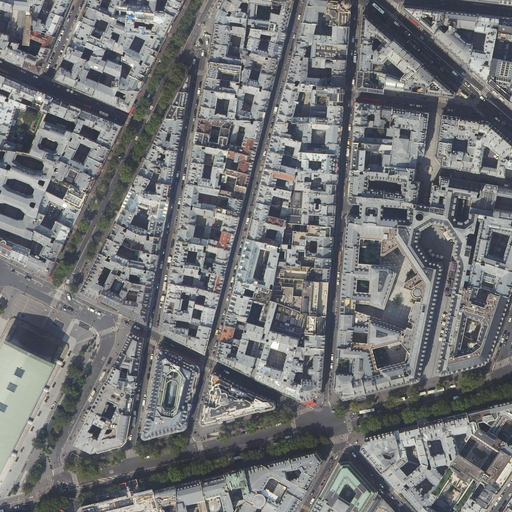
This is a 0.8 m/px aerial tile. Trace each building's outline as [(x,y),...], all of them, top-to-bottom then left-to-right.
[(10,22),(13,4),(0,0),(0,11),(1,9),(8,11),(8,13),(6,14),(5,14),(4,20),(9,21),(10,22)] [(13,0),(13,4),(10,22),(9,42),(12,42),(19,44),(29,45),(30,39),(31,27),(34,4),(34,0),(13,0)] [(34,0),(34,4),(45,9),(47,3),(44,2),(44,0),(56,0),(51,12),(64,17),(68,8),(71,0),(34,0)] [(100,5),(101,2),(95,0),(88,0),(87,2),(86,6),(112,17),(115,8),(108,5),(108,6),(110,7),(109,9),(107,9),(101,7),(100,5)] [(95,0),(101,2),(108,5),(115,8),(117,3),(118,0),(95,0)] [(118,0),(117,3),(115,8),(112,17),(118,19),(124,22),(127,23),(129,4),(126,4),(125,0),(118,0)] [(149,6),(136,5),(129,4),(127,23),(125,32),(166,37),(168,34),(176,17),(164,11),(159,10),(156,10),(156,0),(147,0),(148,1),(150,1),(149,6)] [(156,0),(156,10),(159,10),(160,0),(168,0),(164,8),(164,11),(176,17),(184,0),(156,0)] [(241,1),(239,0),(224,0),(224,1),(220,9),(239,17),(247,18),(249,5),(244,5),(243,4),(243,1),(241,1)] [(249,0),(249,2),(249,5),(247,18),(246,28),(269,30),(270,21),(265,20),(267,5),(272,6),(272,0),(249,0)] [(272,0),(272,6),(272,9),(275,8),(292,11),(294,1),(294,0),(272,0)] [(326,23),(328,0),(306,0),(304,9),(299,31),(296,41),(312,42),(320,43),(320,40),(321,40),(321,43),(348,45),(348,36),(349,27),(333,25),(332,36),(320,35),(321,22),(326,23)] [(328,0),(326,23),(326,25),(333,25),(349,27),(350,14),(351,6),(351,5),(351,2),(349,0),(328,0)] [(45,9),(34,4),(31,27),(56,37),(60,29),(64,17),(51,12),(45,9)] [(443,22),(444,10),(421,7),(403,5),(402,8),(419,23),(433,35),(441,27),(440,26),(440,25),(440,24),(442,22),(443,22)] [(118,19),(112,17),(86,6),(82,14),(79,21),(94,27),(98,18),(99,18),(110,22),(106,32),(112,34),(112,33),(115,34),(116,33),(116,32),(121,34),(118,44),(122,45),(124,46),(125,32),(127,23),(124,22),(123,24),(122,23),(121,24),(117,22),(118,19)] [(275,8),(272,9),(270,21),(269,30),(286,33),(287,29),(289,20),(292,11),(275,8)] [(239,17),(220,9),(218,13),(217,15),(215,24),(230,26),(230,21),(242,23),(242,27),(246,28),(247,18),(239,17)] [(461,12),(444,10),(443,22),(443,24),(441,27),(433,35),(447,48),(469,67),(472,48),(475,31),(478,14),(461,12)] [(394,39),(390,34),(385,30),(374,21),(366,13),(362,15),(360,44),(373,45),(373,41),(376,41),(378,41),(379,40),(382,43),(376,49),(380,56),(395,39),(394,39)] [(488,15),(478,14),(475,31),(487,33),(484,51),(472,48),(469,67),(475,73),(487,82),(500,16),(488,15)] [(511,17),(500,16),(487,82),(492,87),(502,95),(510,102),(511,90),(511,17)] [(0,32),(0,40),(1,41),(9,42),(10,22),(9,21),(6,34),(0,32)] [(107,50),(108,49),(107,48),(108,46),(112,48),(115,42),(117,37),(112,34),(106,32),(102,41),(90,36),(94,27),(79,21),(76,29),(73,36),(107,50)] [(230,26),(215,24),(213,34),(212,42),(229,45),(232,46),(233,42),(230,42),(231,34),(233,34),(233,35),(233,36),(234,36),(235,37),(236,37),(239,36),(241,36),(242,36),(240,47),(244,48),(245,36),(246,28),(242,27),(233,26),(232,30),(231,30),(231,29),(230,29),(230,27),(230,26)] [(56,37),(31,27),(30,39),(32,40),(32,38),(44,43),(42,47),(51,49),(53,44),(56,37)] [(286,33),(269,30),(246,28),(245,36),(260,40),(270,42),(283,46),(284,40),(286,33)] [(166,37),(125,32),(124,46),(124,49),(123,53),(151,67),(155,60),(156,58),(166,37)] [(70,42),(68,46),(83,52),(86,47),(95,50),(93,55),(103,57),(104,55),(105,56),(105,54),(109,56),(111,52),(107,50),(73,36),(70,42)] [(258,48),(260,40),(245,36),(244,48),(243,51),(248,52),(249,49),(252,50),(251,53),(279,60),(281,52),(283,46),(270,42),(268,51),(266,50),(260,49),(258,48)] [(395,39),(380,56),(383,64),(388,58),(405,73),(400,78),(388,74),(386,74),(384,88),(393,90),(403,91),(404,84),(406,83),(402,83),(402,79),(406,83),(423,63),(409,51),(395,39)] [(0,57),(5,60),(10,48),(11,45),(12,42),(9,42),(1,41),(0,43),(0,57)] [(312,45),(312,42),(296,41),(295,48),(293,56),(301,57),(303,57),(311,58),(311,52),(310,52),(310,53),(305,53),(306,49),(305,49),(306,46),(308,46),(308,44),(312,45)] [(17,49),(19,44),(12,42),(11,45),(13,46),(12,49),(10,48),(5,60),(13,63),(22,67),(28,53),(17,49)] [(118,44),(115,42),(112,48),(111,50),(118,53),(114,62),(122,66),(122,60),(123,53),(124,49),(121,48),(122,45),(118,44)] [(229,45),(212,42),(210,52),(209,61),(242,65),(243,51),(244,48),(240,47),(234,46),(234,48),(232,48),(231,52),(233,52),(233,53),(240,55),(240,58),(228,55),(229,45)] [(321,43),(320,43),(312,42),(312,45),(311,52),(311,58),(313,58),(316,58),(347,60),(347,53),(348,45),(321,43)] [(380,56),(376,49),(376,47),(375,45),(373,45),(360,44),(359,59),(358,71),(372,72),(373,72),(376,73),(377,73),(386,74),(388,74),(383,64),(380,56)] [(60,66),(54,80),(61,83),(74,89),(90,55),(83,52),(68,46),(63,58),(61,63),(60,66)] [(45,63),(51,49),(42,47),(37,58),(34,56),(35,54),(31,52),(30,54),(29,54),(30,51),(29,51),(28,53),(22,67),(31,71),(40,74),(45,63)] [(277,68),(279,60),(251,53),(248,52),(243,51),(242,65),(241,67),(251,70),(261,72),(275,76),(277,68)] [(151,67),(123,53),(122,60),(134,66),(131,72),(128,71),(126,73),(144,82),(148,74),(151,67)] [(93,55),(90,55),(74,89),(82,92),(92,97),(98,82),(87,77),(91,66),(103,71),(104,71),(108,60),(109,58),(103,57),(93,55)] [(301,57),(293,56),(289,69),(286,83),(299,84),(301,84),(313,85),(317,85),(345,87),(346,73),(347,60),(316,58),(315,61),(312,60),(313,58),(311,58),(303,57),(303,60),(302,60),(300,60),(301,57)] [(114,62),(108,60),(104,71),(117,76),(116,79),(120,81),(121,71),(122,66),(114,62)] [(242,65),(209,61),(208,62),(208,65),(209,66),(208,69),(207,74),(206,74),(206,76),(206,77),(220,79),(232,81),(239,82),(240,80),(241,67),(242,65)] [(429,69),(423,63),(406,83),(404,84),(403,91),(414,92),(424,94),(424,90),(437,76),(429,69)] [(249,79),(251,70),(241,67),(240,80),(243,81),(243,84),(271,91),(273,84),(275,76),(261,72),(259,81),(249,79)] [(126,73),(121,71),(120,81),(119,90),(140,91),(141,88),(144,82),(126,73)] [(372,72),(358,71),(357,81),(356,89),(357,90),(370,92),(383,94),(384,88),(386,74),(377,73),(376,79),(379,80),(378,85),(372,84),(372,82),(369,81),(369,79),(370,79),(372,78),(372,72)] [(181,87),(179,92),(188,92),(190,82),(191,76),(187,74),(181,87)] [(14,80),(7,76),(1,91),(0,92),(0,94),(1,95),(3,89),(10,91),(8,92),(7,95),(10,96),(9,98),(15,101),(22,83),(14,80)] [(424,90),(424,94),(439,96),(453,98),(456,92),(437,76),(424,90)] [(220,79),(206,77),(205,84),(204,89),(238,94),(239,86),(239,83),(239,82),(232,81),(231,87),(230,88),(219,87),(220,79)] [(119,90),(120,81),(116,79),(112,88),(99,82),(98,82),(92,97),(105,102),(117,107),(119,90)] [(29,86),(22,83),(15,101),(25,105),(28,99),(34,101),(38,90),(29,86)] [(300,87),(299,87),(299,84),(286,83),(281,101),(276,122),(305,123),(309,123),(311,104),(312,89),(313,85),(301,84),(300,87)] [(241,87),(239,86),(238,94),(237,99),(243,101),(246,92),(255,94),(253,103),(267,107),(269,99),(271,91),(243,84),(243,86),(242,86),(241,87)] [(344,97),(345,87),(317,85),(316,89),(312,89),(311,104),(343,106),(344,97)] [(238,94),(204,89),(202,97),(201,106),(215,108),(218,96),(226,98),(224,110),(228,111),(236,112),(237,99),(238,94)] [(11,126),(11,125),(16,107),(25,110),(25,112),(29,113),(31,107),(25,105),(15,101),(9,98),(8,101),(6,100),(7,97),(1,95),(0,94),(0,92),(1,91),(0,91),(0,90),(0,126),(1,123),(11,126)] [(44,92),(38,90),(34,101),(31,107),(36,109),(47,114),(54,96),(44,92)] [(134,103),(140,91),(119,90),(117,107),(121,109),(129,112),(130,111),(132,106),(134,103)] [(188,92),(179,92),(177,96),(172,105),(185,107),(186,101),(188,92)] [(58,115),(64,118),(70,103),(69,103),(67,102),(60,99),(54,96),(47,114),(38,134),(30,153),(14,150),(0,147),(0,165),(0,166),(0,226),(33,240),(33,238),(35,230),(39,212),(41,203),(46,191),(53,175),(89,193),(92,186),(93,184),(97,177),(60,159),(63,155),(64,151),(67,146),(73,133),(54,125),(58,115)] [(244,101),(243,101),(237,99),(236,112),(235,116),(238,117),(237,120),(251,121),(254,121),(264,121),(265,115),(267,107),(253,103),(251,112),(241,110),(244,101)] [(356,102),(355,103),(355,115),(354,126),(375,127),(379,127),(381,106),(380,105),(370,104),(361,103),(356,102)] [(75,106),(70,103),(64,118),(76,122),(82,109),(75,106)] [(342,116),(343,106),(311,104),(309,123),(342,125),(342,116)] [(185,107),(172,105),(170,110),(166,118),(183,119),(184,115),(185,107)] [(215,108),(201,106),(200,111),(199,117),(235,120),(235,116),(236,112),(228,111),(228,115),(215,113),(215,108)] [(389,128),(392,107),(386,106),(381,106),(379,127),(383,128),(389,128)] [(415,174),(417,161),(418,161),(423,156),(423,155),(424,155),(427,129),(429,112),(421,111),(402,108),(392,107),(389,128),(394,128),(392,145),(352,142),(351,156),(349,183),(349,195),(373,197),(377,197),(387,198),(404,201),(405,198),(408,198),(408,202),(417,203),(420,183),(420,181),(419,181),(419,180),(415,174)] [(38,134),(47,114),(36,109),(35,111),(37,112),(29,131),(38,134)] [(90,135),(81,131),(84,123),(93,127),(98,115),(90,112),(82,109),(76,122),(78,123),(74,131),(89,139),(90,135)] [(437,150),(436,157),(436,158),(440,164),(441,164),(440,171),(442,172),(451,173),(451,168),(454,169),(468,171),(471,172),(478,133),(474,132),(472,132),(458,130),(460,116),(449,115),(442,114),(440,128),(437,150)] [(98,115),(93,127),(101,131),(97,141),(93,139),(96,133),(92,131),(90,135),(89,139),(111,149),(116,138),(122,126),(109,120),(98,115)] [(468,117),(460,116),(458,130),(472,132),(472,129),(475,129),(474,132),(478,133),(479,119),(476,119),(468,117)] [(235,120),(199,117),(197,124),(196,132),(216,135),(220,136),(231,138),(232,134),(229,134),(232,124),(234,124),(235,120)] [(166,118),(163,123),(161,129),(168,132),(172,134),(180,135),(182,127),(183,119),(166,118)] [(506,168),(507,163),(511,156),(511,140),(503,133),(488,120),(479,119),(478,133),(471,172),(474,172),(487,174),(499,177),(504,177),(506,168)] [(237,120),(235,120),(234,124),(232,133),(237,135),(240,125),(247,127),(245,133),(243,133),(242,133),(242,136),(259,140),(261,131),(264,121),(254,121),(253,124),(250,123),(251,121),(237,120)] [(273,134),(302,141),(305,123),(276,122),(274,129),(273,134)] [(1,123),(0,126),(0,147),(14,150),(16,143),(7,140),(11,126),(1,123)] [(342,125),(309,123),(305,123),(302,141),(310,142),(325,143),(340,144),(341,134),(342,125)] [(392,145),(394,128),(389,128),(383,128),(382,136),(387,136),(387,139),(367,138),(368,133),(375,134),(375,127),(354,126),(353,134),(352,142),(392,145)] [(168,132),(161,129),(156,137),(153,143),(165,149),(177,151),(179,144),(180,135),(172,134),(168,132)] [(30,153),(38,134),(29,131),(23,145),(16,143),(14,150),(30,153)] [(74,131),(73,133),(67,146),(77,150),(81,142),(92,148),(90,152),(88,151),(86,155),(88,156),(104,163),(107,156),(111,149),(89,139),(74,131)] [(216,135),(196,132),(195,138),(194,144),(228,150),(231,138),(220,136),(218,143),(209,141),(210,137),(215,138),(216,135)] [(242,136),(237,135),(232,133),(232,134),(231,138),(228,150),(255,157),(256,150),(259,140),(242,136)] [(299,152),(302,141),(273,134),(271,142),(269,151),(283,154),(287,155),(288,151),(284,150),(286,144),(296,146),(294,155),(290,154),(290,156),(291,156),(298,158),(299,152)] [(310,146),(310,142),(302,141),(299,152),(339,154),(340,149),(340,144),(325,143),(324,148),(323,149),(310,147),(310,146)] [(165,149),(153,143),(149,151),(146,159),(159,165),(161,160),(161,159),(163,154),(160,154),(161,152),(163,153),(165,149)] [(228,150),(194,144),(192,153),(191,162),(204,164),(205,165),(207,153),(214,154),(214,158),(213,159),(213,161),(213,162),(212,166),(213,166),(224,168),(228,150)] [(77,150),(67,146),(64,151),(67,152),(65,156),(63,155),(60,159),(97,177),(100,171),(104,163),(88,156),(84,164),(73,158),(77,150)] [(177,151),(165,149),(163,153),(163,154),(161,159),(162,160),(165,158),(165,161),(161,160),(159,165),(174,168),(176,159),(177,151)] [(255,157),(228,150),(224,168),(229,169),(232,158),(240,160),(237,171),(250,175),(252,166),(255,157)] [(296,171),(298,158),(291,156),(289,164),(291,164),(290,167),(280,164),(283,154),(269,151),(267,158),(264,167),(295,175),(296,171)] [(339,154),(299,152),(298,158),(296,171),(338,174),(339,164),(339,154)] [(146,159),(143,164),(142,166),(138,174),(154,182),(159,165),(146,159)] [(204,164),(191,162),(189,173),(187,183),(220,189),(221,186),(221,185),(218,185),(219,180),(222,181),(223,175),(223,173),(224,168),(213,166),(211,179),(202,177),(204,164)] [(173,177),(174,168),(159,165),(154,182),(156,182),(158,182),(172,185),(173,177)] [(292,191),(294,181),(295,175),(264,167),(263,175),(260,184),(292,191)] [(223,173),(226,174),(225,175),(223,175),(222,181),(247,187),(248,181),(250,175),(237,171),(229,169),(224,168),(223,173)] [(338,174),(296,171),(295,175),(294,181),(337,184),(338,179),(338,174)] [(438,178),(433,182),(433,183),(432,183),(431,194),(429,206),(444,208),(450,178),(451,173),(442,172),(440,171),(440,177),(439,178),(438,178)] [(154,182),(138,174),(134,182),(131,189),(148,198),(168,202),(170,193),(172,185),(158,182),(155,194),(149,192),(150,191),(146,189),(147,187),(154,190),(156,182),(154,182)] [(53,175),(46,191),(81,208),(85,201),(89,193),(53,175)] [(419,379),(420,378),(424,355),(429,333),(429,330),(435,303),(442,267),(440,263),(428,260),(426,257),(422,250),(417,242),(418,236),(419,231),(420,231),(423,229),(430,224),(433,223),(439,224),(444,225),(450,234),(456,243),(455,249),(454,255),(455,258),(457,262),(457,264),(457,266),(457,270),(446,322),(439,354),(436,371),(437,373),(438,374),(439,375),(440,375),(442,375),(445,374),(449,373),(447,363),(463,284),(465,275),(465,272),(466,267),(467,264),(468,261),(465,261),(466,257),(469,257),(472,240),(468,239),(467,244),(468,245),(466,244),(467,237),(466,235),(470,232),(473,233),(475,223),(476,220),(477,214),(474,213),(469,212),(470,210),(472,197),(476,198),(477,192),(480,193),(482,185),(481,183),(470,181),(450,178),(444,208),(429,206),(423,204),(417,203),(408,202),(404,201),(387,198),(377,197),(376,201),(374,200),(374,199),(374,198),(373,198),(373,197),(349,195),(348,201),(351,204),(360,204),(360,210),(359,215),(350,214),(347,217),(347,222),(391,227),(390,233),(397,245),(405,259),(414,274),(402,283),(401,288),(408,290),(408,292),(408,295),(409,297),(411,299),(413,300),(406,321),(411,324),(410,326),(409,329),(405,327),(398,342),(405,350),(404,361),(408,373),(410,383),(416,381),(418,381),(419,380),(419,379)] [(222,181),(221,185),(221,186),(226,187),(225,190),(220,189),(219,194),(244,200),(245,193),(247,187),(222,181)] [(336,195),(337,190),(337,184),(294,181),(292,191),(288,208),(309,209),(309,203),(310,192),(336,195)] [(215,211),(219,194),(220,189),(187,183),(185,194),(183,205),(215,211)] [(489,184),(481,183),(482,185),(480,193),(480,195),(478,198),(476,198),(472,197),(470,210),(474,210),(474,213),(477,214),(492,216),(494,208),(496,194),(498,186),(489,184)] [(288,208),(292,191),(260,184),(258,193),(256,202),(271,205),(273,195),(286,198),(286,199),(286,200),(286,201),(285,202),(284,201),(284,202),(282,202),(281,208),(282,208),(288,210),(288,208)] [(511,188),(510,188),(500,186),(498,186),(496,194),(511,197),(511,205),(499,203),(497,205),(497,208),(494,208),(492,216),(511,219),(511,188)] [(148,198),(131,189),(126,199),(122,207),(135,213),(136,213),(139,202),(154,207),(150,218),(165,221),(167,210),(168,202),(148,198)] [(81,208),(46,191),(41,203),(39,212),(44,215),(50,202),(51,202),(64,208),(64,209),(58,221),(71,228),(76,219),(81,208)] [(336,200),(336,195),(310,192),(309,203),(314,203),(315,198),(316,197),(317,198),(319,198),(320,199),(321,199),(321,203),(319,202),(319,204),(321,204),(336,205),(336,200)] [(215,211),(239,217),(242,208),(244,200),(219,194),(215,211)] [(268,215),(271,205),(256,202),(254,210),(252,218),(285,227),(286,222),(288,210),(282,208),(279,218),(268,215)] [(314,203),(309,203),(309,209),(308,214),(335,216),(335,210),(336,205),(321,204),(320,209),(318,210),(315,210),(314,208),(314,203)] [(215,211),(183,205),(181,213),(180,222),(195,225),(197,214),(208,216),(206,227),(211,227),(212,223),(215,211)] [(135,213),(122,207),(118,214),(114,222),(129,229),(137,233),(139,227),(130,224),(135,213)] [(308,214),(309,209),(288,208),(288,210),(286,222),(334,226),(334,220),(335,216),(308,214)] [(237,225),(239,217),(215,211),(212,223),(214,223),(214,222),(216,217),(224,219),(222,227),(220,226),(218,227),(218,229),(235,234),(237,225)] [(44,215),(39,212),(35,230),(64,244),(67,237),(71,228),(58,221),(57,221),(52,230),(41,224),(45,215),(44,215)] [(511,219),(492,216),(477,214),(476,220),(481,221),(480,224),(475,223),(473,233),(473,237),(490,240),(492,230),(511,233),(508,244),(511,245),(511,219)] [(142,217),(140,216),(139,221),(149,224),(148,229),(139,227),(137,233),(162,238),(164,229),(165,221),(150,218),(146,218),(142,217)] [(281,247),(281,244),(285,227),(252,218),(249,229),(246,238),(281,247)] [(129,229),(114,222),(111,229),(107,237),(121,244),(125,246),(127,247),(128,244),(123,242),(125,237),(129,229)] [(195,225),(180,222),(178,230),(177,240),(204,245),(207,245),(208,244),(209,239),(211,227),(206,227),(206,226),(203,239),(193,237),(194,231),(195,231),(196,225),(195,225)] [(334,226),(286,222),(285,227),(281,244),(306,245),(307,235),(333,237),(334,232),(334,226)] [(391,227),(347,222),(346,229),(345,239),(344,247),(356,248),(356,238),(380,239),(379,253),(383,253),(397,245),(390,233),(391,227)] [(162,238),(137,233),(129,229),(125,237),(126,237),(129,237),(129,236),(143,240),(143,242),(145,242),(145,241),(146,241),(144,252),(159,254),(160,246),(162,238)] [(233,240),(235,234),(218,229),(218,232),(222,233),(220,241),(209,239),(208,244),(231,250),(233,240)] [(35,230),(33,238),(38,240),(43,243),(43,244),(44,244),(45,244),(41,254),(38,252),(37,254),(40,255),(41,254),(46,256),(55,261),(59,253),(64,244),(35,230)] [(333,237),(307,235),(306,245),(305,251),(305,256),(316,257),(332,258),(332,248),(333,237)] [(0,237),(0,253),(5,256),(9,258),(15,244),(15,243),(0,237)] [(121,244),(107,237),(103,244),(99,253),(126,265),(156,271),(158,263),(159,254),(144,252),(139,251),(138,261),(128,259),(126,258),(127,258),(126,258),(123,257),(116,254),(121,244)] [(473,237),(472,240),(469,257),(468,259),(487,263),(511,271),(511,245),(508,244),(503,258),(488,253),(490,240),(473,237)] [(280,250),(281,247),(246,238),(241,259),(236,279),(256,285),(273,289),(275,277),(277,264),(279,258),(280,250)] [(207,249),(204,248),(204,245),(177,240),(174,253),(172,265),(202,270),(204,260),(207,249)] [(30,250),(15,244),(9,258),(17,261),(27,266),(30,251),(30,250)] [(208,244),(207,245),(207,249),(204,260),(207,261),(214,262),(227,266),(229,259),(231,250),(208,244)] [(306,245),(281,244),(281,247),(280,250),(285,250),(285,253),(285,256),(285,259),(279,258),(277,264),(300,266),(301,260),(298,260),(299,250),(305,251),(306,245)] [(356,248),(344,247),(344,258),(342,283),(341,293),(341,299),(353,300),(368,301),(369,292),(355,291),(356,279),(367,280),(368,263),(355,262),(356,248)] [(432,248),(427,250),(432,259),(437,256),(432,248)] [(34,253),(30,251),(27,266),(33,269),(38,272),(46,256),(41,254),(40,255),(37,254),(34,253)] [(123,270),(126,265),(99,253),(90,271),(80,292),(89,297),(97,301),(111,272),(120,277),(122,273),(123,270)] [(55,262),(55,261),(46,256),(38,272),(48,276),(51,269),(55,262)] [(331,263),(332,258),(316,257),(315,267),(331,269),(331,263)] [(468,259),(468,261),(467,264),(472,265),(471,268),(466,267),(465,272),(470,273),(469,276),(465,275),(463,284),(481,287),(510,297),(511,290),(511,271),(487,263),(468,259)] [(207,261),(204,260),(202,270),(224,276),(226,271),(227,266),(214,262),(213,266),(209,265),(209,268),(207,268),(206,267),(207,261)] [(51,278),(58,263),(55,262),(51,269),(48,276),(51,278)] [(369,292),(368,301),(368,305),(382,309),(395,273),(396,271),(396,268),(396,267),(394,265),(393,264),(390,265),(389,266),(378,265),(368,263),(367,280),(369,280),(369,292)] [(300,266),(277,264),(275,277),(284,278),(284,270),(305,271),(305,272),(310,273),(310,280),(328,281),(330,281),(330,274),(331,269),(315,267),(300,266)] [(126,265),(123,270),(126,271),(125,274),(122,273),(120,277),(129,281),(130,273),(138,274),(138,276),(140,276),(141,275),(140,281),(137,281),(136,283),(153,286),(155,280),(156,271),(126,265)] [(169,283),(198,288),(202,270),(172,265),(171,275),(169,283)] [(198,288),(220,293),(222,285),(224,276),(202,270),(198,288)] [(120,277),(111,272),(97,301),(106,305),(118,311),(132,282),(129,281),(120,277)] [(233,293),(253,298),(256,285),(236,279),(234,286),(233,293)] [(310,280),(303,279),(302,296),(293,296),(293,287),(273,286),(273,289),(271,300),(278,303),(306,314),(326,316),(327,299),(328,281),(310,280)] [(132,282),(118,311),(121,313),(133,318),(146,325),(147,325),(150,305),(152,293),(153,286),(136,283),(132,282)] [(198,288),(169,283),(168,290),(167,296),(181,298),(183,292),(184,291),(187,291),(186,294),(191,294),(190,300),(195,301),(198,288)] [(481,287),(463,284),(447,363),(449,373),(469,369),(480,366),(483,365),(486,363),(487,362),(488,360),(490,358),(499,331),(510,297),(481,287)] [(271,300),(273,289),(256,285),(253,298),(233,293),(230,302),(228,312),(248,317),(253,301),(264,305),(259,322),(260,323),(265,324),(250,376),(252,377),(255,378),(270,326),(271,326),(278,303),(271,300)] [(216,309),(218,301),(220,293),(198,288),(195,301),(195,303),(216,309)] [(181,298),(167,296),(165,304),(164,311),(192,316),(193,309),(194,308),(195,303),(195,301),(190,300),(189,301),(190,301),(188,310),(185,310),(184,311),(181,310),(182,304),(184,305),(185,299),(181,298)] [(353,300),(341,299),(340,305),(339,314),(352,315),(351,326),(367,327),(368,316),(352,310),(352,305),(353,300)] [(194,308),(197,308),(196,310),(193,309),(192,316),(190,322),(211,327),(213,319),(216,309),(195,303),(194,308)] [(306,314),(278,303),(271,326),(276,327),(298,334),(301,334),(301,333),(306,334),(324,335),(325,325),(326,316),(306,314)] [(271,381),(133,311),(130,318),(126,325),(122,332),(259,404),(263,397),(267,389),(271,381)] [(190,326),(190,322),(192,316),(164,311),(162,322),(160,332),(165,334),(173,338),(180,325),(190,326)] [(246,322),(247,319),(248,317),(228,312),(226,318),(225,325),(244,330),(244,329),(246,322)] [(352,315),(339,314),(339,321),(338,329),(351,330),(367,331),(367,327),(351,326),(352,315)] [(370,344),(371,348),(393,343),(398,342),(405,327),(395,324),(368,316),(367,327),(367,331),(366,344),(370,344)] [(85,347),(84,322),(78,322),(72,322),(66,323),(67,347),(67,368),(66,391),(63,415),(69,415),(74,416),(80,417),(83,392),(85,369),(85,347)] [(190,322),(190,326),(189,327),(198,330),(196,337),(188,335),(185,344),(193,348),(205,354),(209,338),(211,327),(190,322)] [(244,329),(247,329),(246,332),(244,332),(239,346),(233,368),(241,372),(250,376),(265,324),(260,323),(259,326),(246,322),(244,329)] [(0,475),(55,363),(62,348),(14,324),(6,339),(0,352),(0,475)] [(188,335),(189,327),(190,326),(180,325),(173,338),(178,340),(185,344),(188,335)] [(239,346),(244,332),(244,330),(225,325),(223,332),(221,341),(239,346)] [(282,334),(274,332),(276,327),(271,326),(270,326),(255,378),(260,381),(267,384),(272,367),(265,365),(271,347),(278,349),(282,334)] [(350,343),(351,330),(338,329),(338,337),(337,348),(364,350),(371,348),(370,344),(366,344),(350,343)] [(126,341),(121,351),(132,357),(141,358),(142,350),(144,338),(131,331),(126,341)] [(305,339),(306,334),(301,333),(301,334),(297,348),(296,349),(294,358),(299,359),(302,359),(304,359),(305,354),(314,355),(313,367),(310,367),(309,369),(308,372),(310,374),(306,374),(302,374),(302,378),(300,394),(302,402),(306,401),(310,400),(313,399),(313,397),(314,398),(316,398),(317,398),(319,397),(320,396),(321,394),(321,393),(321,391),(321,390),(320,389),(322,388),(322,377),(324,362),(325,348),(305,347),(305,339)] [(297,348),(301,334),(298,334),(296,338),(282,334),(278,349),(289,352),(283,370),(272,367),(267,384),(273,387),(283,392),(294,358),(296,349),(294,348),(295,346),(295,347),(297,348)] [(326,335),(324,335),(306,334),(305,339),(305,347),(325,348),(325,342),(326,335)] [(218,350),(216,359),(223,362),(233,368),(239,346),(221,341),(218,350)] [(198,381),(200,372),(200,371),(201,370),(201,368),(200,367),(199,365),(198,364),(196,363),(192,361),(184,357),(175,353),(166,348),(165,348),(164,347),(162,347),(161,347),(160,347),(158,349),(157,350),(157,351),(157,352),(157,353),(154,366),(151,385),(148,402),(144,423),(142,436),(145,439),(157,436),(167,434),(176,431),(184,429),(186,427),(192,404),(198,381)] [(364,350),(337,348),(335,366),(334,382),(333,386),(333,387),(334,389),(335,390),(335,391),(337,392),(338,392),(340,392),(341,392),(341,393),(341,394),(341,398),(342,399),(343,400),(350,398),(356,397),(351,382),(361,379),(378,374),(377,369),(371,348),(364,350)] [(118,358),(114,366),(130,375),(137,376),(139,367),(141,358),(132,357),(121,351),(118,358)] [(302,359),(302,362),(298,362),(299,359),(294,358),(283,392),(290,395),(302,402),(300,394),(302,378),(302,374),(304,359),(302,359)] [(361,379),(365,394),(370,393),(382,390),(399,386),(409,383),(410,383),(408,373),(404,361),(395,364),(377,369),(378,374),(361,379)] [(111,373),(107,381),(118,387),(123,389),(127,391),(134,393),(136,384),(137,376),(130,375),(114,366),(111,373)] [(200,422),(203,425),(219,421),(238,416),(262,410),(274,407),(275,402),(261,395),(241,385),(224,377),(215,372),(212,374),(206,397),(200,422)] [(356,397),(365,394),(361,379),(351,382),(356,397)] [(97,402),(93,411),(103,416),(109,405),(114,407),(116,404),(118,405),(116,409),(123,412),(125,414),(130,415),(132,404),(134,393),(127,391),(123,389),(122,392),(117,389),(118,387),(107,381),(104,387),(97,402)] [(60,405),(63,406),(71,390),(66,388),(58,405),(60,406),(60,405)] [(510,438),(511,435),(511,402),(493,408),(466,415),(471,435),(500,454),(501,452),(506,445),(510,438)] [(113,447),(122,444),(126,441),(128,430),(130,415),(125,414),(123,412),(116,409),(114,407),(109,405),(103,416),(111,420),(96,451),(113,447)] [(53,415),(57,417),(61,409),(57,407),(53,415)] [(85,426),(76,445),(91,452),(93,452),(96,451),(111,420),(103,416),(93,411),(85,426)] [(471,435),(466,415),(453,418),(442,421),(453,462),(457,456),(471,435)] [(43,435),(48,437),(56,420),(51,418),(43,435)] [(57,421),(56,420),(48,437),(49,438),(57,421)] [(418,427),(428,469),(445,474),(453,462),(442,421),(431,423),(427,424),(418,427)] [(428,469),(418,427),(405,430),(394,433),(400,460),(408,462),(407,459),(408,459),(407,456),(405,449),(412,446),(413,451),(414,452),(417,451),(418,455),(417,455),(418,457),(419,458),(418,459),(419,461),(420,461),(420,462),(419,463),(420,465),(421,466),(428,469)] [(400,460),(394,433),(378,436),(364,440),(360,452),(371,464),(382,476),(400,460)] [(511,447),(510,450),(507,448),(508,447),(508,446),(506,445),(501,452),(511,459),(511,447)] [(203,450),(109,474),(110,480),(112,488),(113,494),(208,470),(207,464),(205,456),(203,450)] [(297,457),(289,459),(292,471),(296,470),(296,471),(296,472),(297,474),(298,475),(299,476),(300,477),(299,479),(288,482),(289,482),(307,492),(311,487),(313,483),(320,469),(325,462),(321,456),(317,452),(297,457)] [(511,472),(511,459),(501,452),(500,454),(486,474),(457,456),(453,462),(445,474),(431,495),(438,499),(449,484),(464,494),(454,509),(447,505),(444,509),(441,511),(460,511),(469,500),(471,497),(480,483),(481,481),(498,493),(503,485),(511,472)] [(292,471),(289,459),(278,462),(251,468),(244,470),(250,495),(245,503),(245,502),(237,506),(238,508),(233,510),(234,511),(232,511),(296,511),(305,497),(307,492),(289,482),(288,482),(286,472),(289,472),(290,474),(292,473),(292,471)] [(428,469),(421,466),(407,478),(400,470),(408,462),(400,460),(382,476),(392,487),(399,495),(428,469)] [(394,511),(390,507),(375,491),(356,470),(350,463),(339,464),(329,481),(319,500),(318,499),(313,508),(310,511),(394,511)] [(410,507),(414,511),(419,511),(431,495),(445,474),(428,469),(399,495),(410,507)] [(244,470),(233,473),(231,473),(224,475),(233,508),(237,506),(245,502),(245,503),(250,495),(244,470)] [(233,510),(233,508),(224,475),(211,478),(200,481),(207,511),(232,511),(234,511),(233,510)] [(186,484),(176,487),(178,511),(187,511),(187,510),(199,507),(199,511),(207,511),(200,481),(186,484)] [(490,505),(498,493),(481,481),(480,483),(484,486),(484,487),(484,488),(481,491),(480,491),(477,494),(477,495),(478,496),(476,499),(475,500),(471,497),(469,500),(486,511),(490,505)] [(178,511),(176,487),(172,488),(163,490),(154,492),(158,511),(178,511)] [(85,510),(82,511),(81,511),(158,511),(154,492),(142,495),(130,498),(126,499),(111,503),(97,507),(93,508),(85,510)] [(434,511),(430,509),(434,502),(444,509),(447,505),(438,499),(431,495),(419,511),(434,511)] [(485,511),(486,511),(469,500),(460,511),(485,511)]
